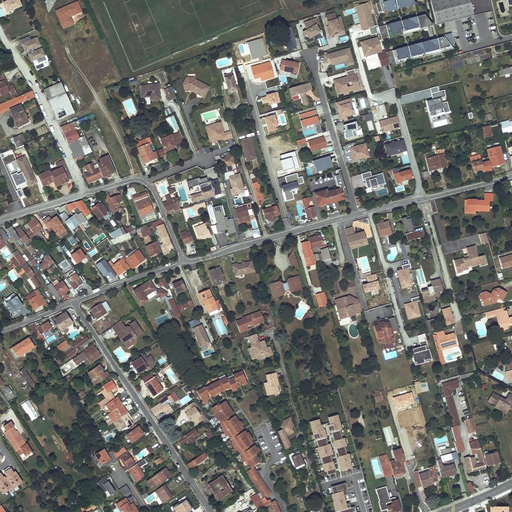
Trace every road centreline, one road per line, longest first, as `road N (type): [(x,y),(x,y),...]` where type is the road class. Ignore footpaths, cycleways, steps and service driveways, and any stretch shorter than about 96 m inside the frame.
road 1 (residential): [(73,302),(209,511)]
road 2 (residential): [(183,261),(156,195),(139,180),(0,220)]
road 3 (residential): [(356,214),(309,55)]
road 4 (residential): [(297,395),(253,242)]
